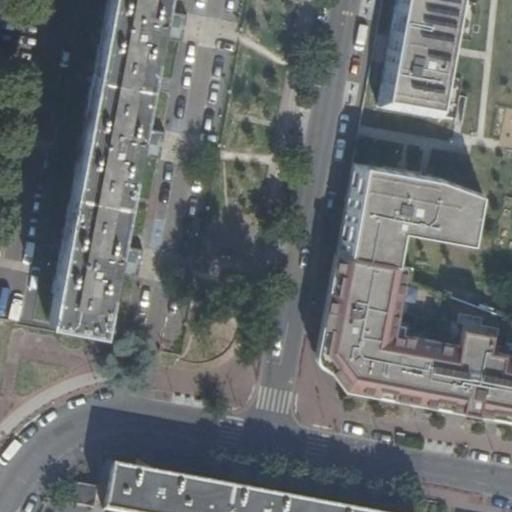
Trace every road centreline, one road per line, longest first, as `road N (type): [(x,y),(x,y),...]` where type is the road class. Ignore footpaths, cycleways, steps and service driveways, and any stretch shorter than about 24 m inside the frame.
road 1 (residential): [(351,0),(266,434)]
road 2 (tertiary): [(266,434),(121,412),(91,418),(66,426),(41,448),(14,477),(0,511)]
road 3 (tertiary): [(511,482),(266,434)]
